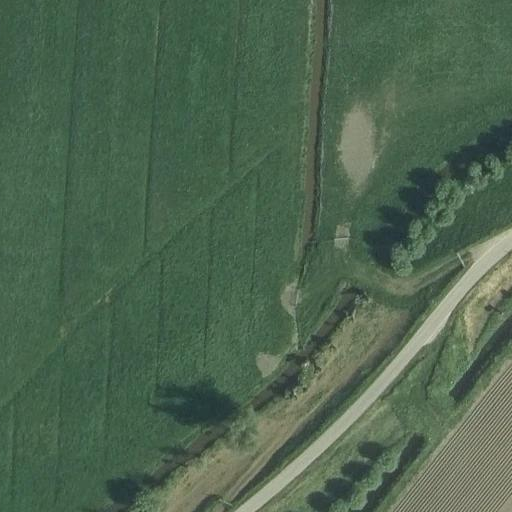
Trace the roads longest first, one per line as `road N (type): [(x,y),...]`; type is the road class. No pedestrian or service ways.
road 1 (unclassified): [(511,239),(365,403),(245,511)]
road 2 (track): [(276,297),(305,294),(349,271),(415,280),(508,243)]
road 3 (track): [(219,511),(352,360)]
